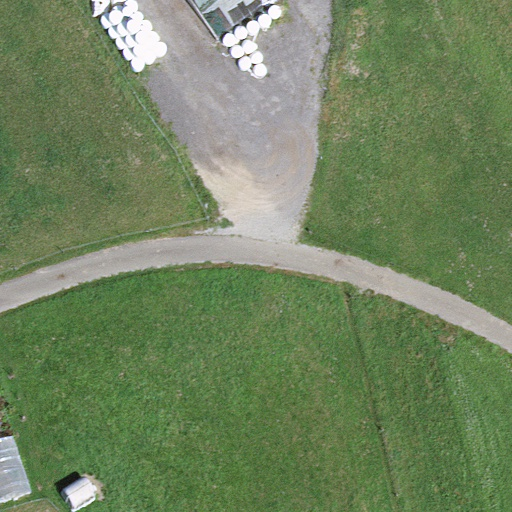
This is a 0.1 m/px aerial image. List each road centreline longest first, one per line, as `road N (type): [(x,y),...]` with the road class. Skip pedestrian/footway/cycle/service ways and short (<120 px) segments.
road 1 (track): [(511,335),(350,269),(240,243)]
road 2 (track): [(0,299),(162,244),(240,243)]
road 3 (track): [(240,243),(286,167),(321,33)]
